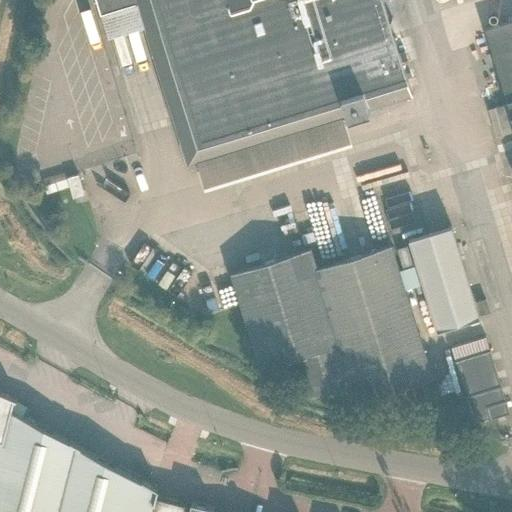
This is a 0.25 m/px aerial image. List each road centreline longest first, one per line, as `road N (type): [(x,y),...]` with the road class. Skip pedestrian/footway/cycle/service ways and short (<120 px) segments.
road 1 (unclassified): [(511,494),(227,432),(0,314)]
road 2 (unknown): [(155,214),(464,119)]
road 3 (unknown): [(87,0),(155,214)]
road 4 (unknown): [(464,119),(511,291)]
road 5 (unknown): [(59,349),(106,244),(121,227),(155,214)]
